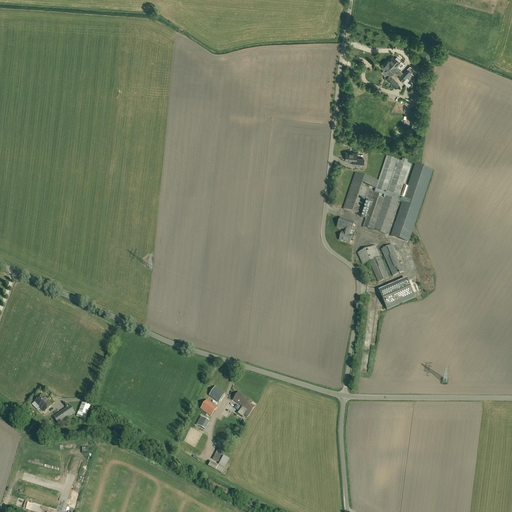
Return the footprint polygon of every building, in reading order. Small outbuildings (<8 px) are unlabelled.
[(400,63),(399,62),(400,61),(397,58),(395,59),(393,57),(389,61),(387,63),(392,67),(393,67),(394,66),(396,67),(398,66),(401,68),(404,65),(401,62),(400,63)] [(390,76),(397,68),(396,67),(394,66),(393,67),(392,67),(387,63),(382,68),(384,70),(383,72),(383,73),(385,75),(386,75),(388,74),(390,76)] [(403,74),(408,78),(412,74),(407,69),(403,74)] [(408,78),(403,74),(399,78),(403,82),(408,78)] [(397,87),(398,85),(397,84),(392,78),(389,81),(393,85),(394,87),(396,85),(397,87)] [(415,86),(410,91),(417,98),(422,92),(415,86)] [(357,159),(357,154),(346,153),(345,160),(356,161),(356,165),(363,166),(364,159),(357,159)] [(387,157),(379,180),(371,204),(364,225),(375,229),(388,233),(399,201),(403,202),(392,235),(409,241),(432,172),(415,166),(404,199),(400,198),(411,165),(387,157)] [(362,215),(366,203),(371,204),(379,180),(356,172),(344,209),(362,215)] [(351,232),(353,224),(354,223),(340,218),(337,227),(348,231),(347,234),(342,232),(340,240),(350,243),(352,236),(350,235),(351,232)] [(389,278),(381,257),(375,245),(357,253),(362,265),(369,262),(378,282),(389,278)] [(403,272),(392,245),(381,249),(393,276),(403,272)] [(415,298),(407,279),(379,291),(387,310),(415,298)] [(215,387),(209,396),(219,402),(225,394),(215,387)] [(249,401),(250,400),(239,392),(234,400),(242,406),(237,413),(243,417),(248,410),(251,412),(255,407),(251,404),(252,403),(249,401)] [(51,406),(47,401),(47,400),(42,395),(35,402),(45,412),(51,406)] [(211,416),(217,408),(207,400),(201,409),(211,416)] [(86,415),(90,406),(83,403),(79,412),(86,415)] [(58,424),(75,412),(70,406),(54,417),(58,424)] [(222,473),(230,459),(224,456),(218,466),(211,462),(209,466),(222,473)]
